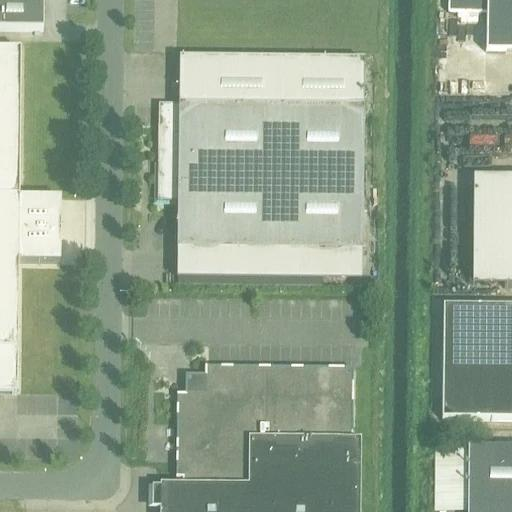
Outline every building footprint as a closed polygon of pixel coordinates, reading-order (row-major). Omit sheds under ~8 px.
[(0,0),(0,32),(43,33),(42,0),(0,0)] [(485,54),(511,54),(511,0),(447,0),(447,15),(486,16),(485,54)] [(0,395),(16,396),(17,265),(59,266),(60,201),(18,200),(19,53),(0,52),(0,395)] [(176,252),(361,254),(363,63),(178,60),(177,107),(158,107),(157,204),(176,204),(176,252)] [(441,422),(511,422),(511,309),(442,309),(441,422)] [(159,511),(358,511),(360,443),(352,443),(352,371),(204,369),(204,378),(199,378),(199,392),(184,392),(184,397),(176,397),(175,481),(186,481),(186,488),(159,488),(159,511)] [(511,511),(511,449),(468,449),(432,448),(432,511),(511,511)]
